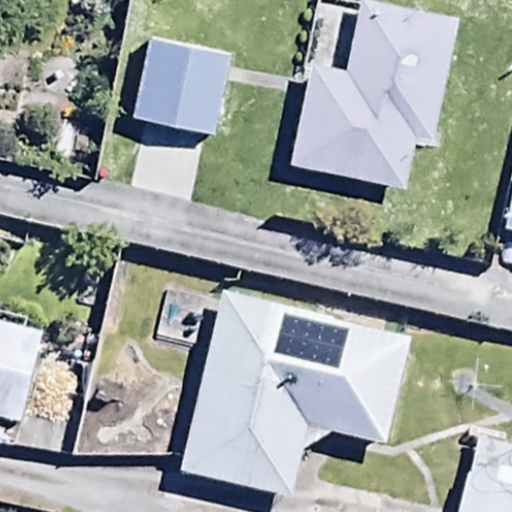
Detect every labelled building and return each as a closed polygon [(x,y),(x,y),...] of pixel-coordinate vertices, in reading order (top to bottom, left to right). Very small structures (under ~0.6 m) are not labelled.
[(453,15),(381,0),(349,0),(334,76),(301,69),(281,168),(396,191),(407,135),(427,139),(453,15)] [(230,52),(143,37),(125,120),(215,136),(230,52)] [(409,335),(214,285),(164,475),(282,506),(297,451),(323,433),(380,448),(409,335)] [(36,333),(0,324),(0,425),(12,428),(36,333)] [(511,511),(511,448),(468,439),(451,511),(511,511)]
